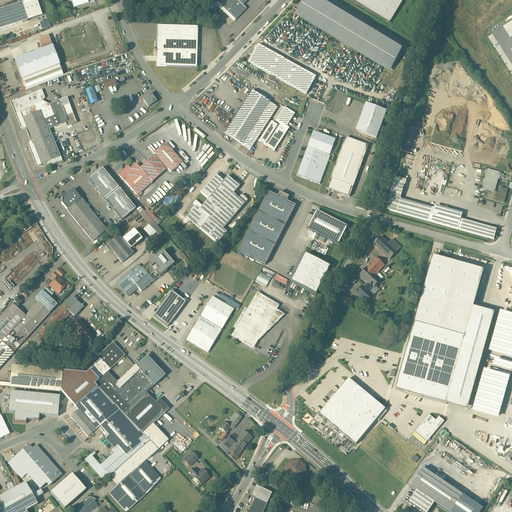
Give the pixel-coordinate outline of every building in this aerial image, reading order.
[(37,0),(27,0),(0,9),(0,29),(43,14),(37,0)] [(70,0),(73,8),(94,1),(94,0),(70,0)] [(218,0),(216,3),(235,20),(245,9),(241,6),(246,0),(218,0)] [(402,50),(318,0),(304,0),(295,15),(390,71),(402,50)] [(403,0),(352,0),(391,22),(403,0)] [(157,25),(156,66),(196,67),(197,27),(157,25)] [(89,30),(85,31),(86,39),(93,38),(92,34),(90,34),(89,30)] [(64,34),(56,36),(58,43),(66,40),(64,34)] [(40,50),(52,46),(47,35),(36,40),(40,50)] [(316,77),(258,45),(248,63),(306,94),(316,77)] [(40,50),(14,61),(22,79),(59,65),(52,46),(40,50)] [(59,65),(22,79),(25,90),(62,75),(59,65)] [(116,78),(103,82),(105,88),(118,83),(116,78)] [(93,87),(85,90),(90,105),(98,102),(93,87)] [(335,89),(327,110),(341,115),(348,94),(335,89)] [(41,90),(10,102),(21,128),(23,129),(26,127),(31,141),(29,142),(27,144),(33,159),(44,163),(59,157),(48,129),(65,122),(66,126),(75,122),(67,105),(69,104),(67,97),(48,105),(41,101),(44,98),(41,90)] [(268,103),(251,91),(224,134),(241,145),(268,103)] [(150,93),(141,100),(148,109),(157,102),(150,93)] [(277,108),(268,103),(241,145),(250,150),(277,108)] [(386,112),(366,105),(356,131),(376,138),(386,112)] [(283,108),(273,124),(286,132),(289,128),(286,126),(294,115),(283,108)] [(273,124),(270,123),(258,141),(274,151),(286,132),(273,124)] [(336,140),(313,132),(307,148),(330,156),(336,140)] [(368,146),(345,137),(327,188),(349,197),(368,146)] [(511,149),(476,139),(473,152),(507,162),(511,149)] [(182,163),(165,144),(153,154),(170,173),(182,163)] [(330,156),(307,148),(297,176),(320,184),(330,156)] [(147,162),(140,169),(145,175),(153,168),(147,162)] [(123,181),(138,167),(135,163),(129,169),(127,166),(118,174),(123,181)] [(140,169),(138,167),(123,181),(137,196),(152,182),(145,175),(140,169)] [(486,190),(494,192),(498,180),(499,180),(500,174),(488,170),(482,190),(486,191),(486,190)] [(105,171),(91,183),(120,218),(134,207),(105,171)] [(222,182),(215,175),(200,192),(208,199),(202,206),(195,200),(193,203),(196,206),(186,217),(216,244),(226,232),(222,229),(244,204),(237,198),(233,194),(239,187),(227,176),(222,182)] [(396,212),(400,199),(406,179),(395,176),(386,210),(396,212)] [(494,192),(486,190),(486,191),(484,198),(503,203),(506,190),(500,188),(498,194),(494,192)] [(67,210),(80,198),(73,189),(62,198),(61,203),(67,210)] [(295,206),(267,192),(237,251),(264,265),(295,206)] [(241,195),(237,198),(244,204),(247,200),(241,195)] [(106,229),(80,198),(67,210),(92,241),(106,229)] [(434,208),(400,199),(396,212),(430,222),(434,208)] [(461,216),(434,208),(430,222),(458,229),(460,220),(461,216)] [(348,227),(316,211),(307,229),(338,245),(348,227)] [(156,219),(150,213),(147,215),(153,222),(156,219)] [(490,228),(460,220),(458,229),(488,238),(490,228)] [(122,240),(130,250),(142,240),(133,230),(122,240)] [(122,240),(118,236),(105,246),(108,251),(111,249),(121,263),(133,254),(130,250),(122,240)] [(396,251),(381,236),(373,244),(389,259),(396,251)] [(159,277),(173,265),(169,259),(162,251),(147,264),(159,277)] [(169,259),(173,265),(181,259),(176,254),(169,259)] [(331,268),(306,255),(291,282),(317,294),(331,268)] [(474,308),(485,270),(435,256),(398,390),(467,409),(494,313),(474,308)] [(384,265),(375,258),(367,267),(375,275),(384,265)] [(141,269),(152,282),(159,277),(147,264),(141,269)] [(141,269),(138,265),(117,282),(128,295),(137,288),(141,292),(152,282),(141,269)] [(375,275),(367,267),(359,276),(367,283),(373,288),(375,286),(380,280),(375,275)] [(55,273),(54,271),(50,275),(55,280),(49,286),(56,293),(60,289),(62,290),(65,287),(67,289),(71,285),(66,281),(64,283),(60,278),(64,274),(59,269),(55,273)] [(259,276),(269,282),(272,278),(261,272),(259,276)] [(278,275),(276,280),(288,284),(289,279),(278,275)] [(373,288),(367,283),(357,294),(365,302),(372,295),(369,292),(373,288)] [(225,290),(223,294),(235,301),(242,289),(238,287),(233,295),(225,290)] [(185,302),(171,292),(153,317),(167,327),(185,302)] [(45,294),(25,316),(4,339),(15,349),(57,305),(45,294)] [(276,305),(256,294),(246,310),(244,309),(233,327),(236,328),(231,336),(250,348),(256,339),(257,340),(260,337),(258,336),(276,305)] [(72,297),(63,307),(70,313),(74,316),(83,307),(72,297)] [(233,310),(211,297),(186,339),(208,353),(233,310)] [(0,316),(0,341),(1,342),(4,339),(25,316),(11,304),(0,316)] [(279,307),(276,305),(258,336),(260,337),(283,316),(276,311),(279,307)] [(57,312),(63,318),(64,319),(70,313),(63,307),(57,312)] [(63,318),(57,312),(38,332),(44,338),(63,318)] [(511,358),(511,315),(500,312),(489,352),(511,358)] [(93,337),(78,320),(60,335),(68,345),(80,336),(85,342),(93,337)] [(0,366),(15,349),(4,339),(1,342),(0,341),(0,366)] [(99,358),(110,369),(125,356),(112,342),(97,356),(99,358)] [(56,354),(40,349),(39,356),(54,360),(56,354)] [(129,408),(146,393),(164,376),(155,365),(157,363),(149,354),(117,383),(115,385),(119,389),(115,393),(129,408)] [(89,370),(99,380),(107,372),(110,369),(99,358),(88,369),(89,370)] [(62,370),(11,366),(9,387),(60,391),(60,390),(62,371),(62,370)] [(60,390),(75,407),(95,389),(92,386),(94,384),(99,380),(89,370),(86,374),(62,371),(60,390)] [(472,413),(498,421),(510,378),(485,371),(472,413)] [(94,384),(118,409),(123,414),(129,408),(115,393),(119,389),(115,385),(117,383),(107,372),(99,380),(94,384)] [(359,387),(349,379),(336,395),(334,393),(331,397),(331,398),(332,399),(319,415),(356,445),(386,410),(361,389),(359,387),(359,389),(359,387)] [(118,409),(94,384),(92,386),(95,389),(115,411),(118,409)] [(60,394),(9,389),(8,411),(14,411),(40,413),(58,415),(60,394)] [(115,411),(95,389),(75,407),(78,409),(95,429),(98,427),(115,411)] [(129,408),(123,414),(142,434),(152,424),(168,409),(158,398),(154,402),(146,393),(129,408)] [(95,429),(78,409),(69,417),(87,436),(95,429)] [(107,436),(103,439),(113,450),(117,446),(125,456),(145,438),(142,434),(123,414),(118,409),(115,411),(98,427),(107,436)] [(14,411),(13,424),(26,425),(27,419),(39,420),(40,413),(14,411)] [(225,425),(230,429),(231,429),(240,418),(234,414),(225,425)] [(0,415),(0,437),(9,434),(0,416),(0,415)] [(427,441),(444,422),(439,417),(435,421),(429,415),(416,431),(427,441)] [(225,425),(222,423),(218,428),(223,432),(219,438),(222,440),(230,429),(225,425)] [(167,440),(152,424),(142,434),(145,438),(149,442),(110,476),(118,484),(144,461),(167,440)] [(237,439),(231,434),(226,441),(231,446),(240,452),(251,438),(242,432),(237,439)] [(109,477),(110,476),(149,442),(145,438),(125,456),(117,446),(113,450),(111,452),(113,454),(100,466),(107,474),(109,477)] [(28,445),(13,458),(39,488),(54,475),(45,464),(28,445)] [(240,452),(231,446),(228,451),(237,458),(240,452)] [(197,458),(191,451),(183,460),(189,466),(197,458)] [(107,474),(100,466),(92,457),(95,454),(94,452),(85,460),(101,479),(107,474)] [(49,461),(45,464),(54,475),(58,478),(62,475),(49,461)] [(144,461),(126,477),(144,495),(160,478),(144,461)] [(290,461),(285,467),(285,476),(287,476),(287,480),(292,482),(292,486),(296,489),(303,489),(306,485),(304,465),(299,461),(290,461)] [(197,474),(192,468),(188,472),(200,485),(209,477),(202,469),(197,474)] [(481,511),(484,509),(423,468),(410,487),(416,491),(408,504),(420,511),(429,511),(435,504),(446,511),(481,511)] [(71,474),(49,492),(64,509),(86,489),(71,474)] [(144,495),(126,477),(118,484),(109,492),(126,511),(144,495)] [(28,490),(25,484),(0,497),(0,511),(26,511),(37,505),(34,499),(43,494),(41,489),(35,492),(32,487),(28,490)] [(250,496),(267,504),(272,493),(255,485),(250,496)] [(86,500),(74,511),(75,511),(89,511),(97,505),(93,501),(93,497),(86,498),(86,500)] [(263,511),(267,504),(255,498),(248,511),(263,511)]
